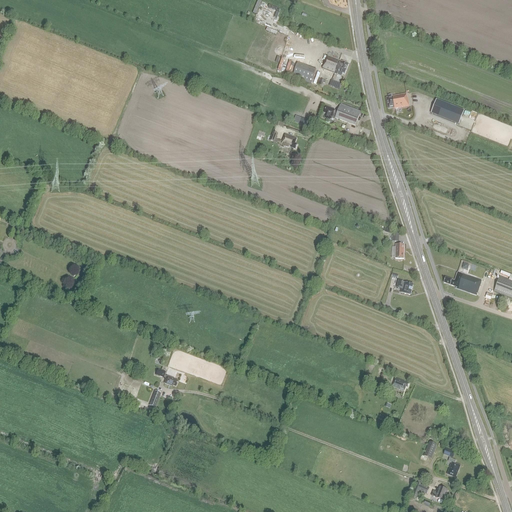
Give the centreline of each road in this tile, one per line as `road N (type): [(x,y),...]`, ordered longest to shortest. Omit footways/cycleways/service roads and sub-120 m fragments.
road 1 (track): [(171,390),(237,407),(421,480),(502,497)]
road 2 (primary): [(470,402),(416,243)]
road 3 (primary): [(384,144),(355,2)]
